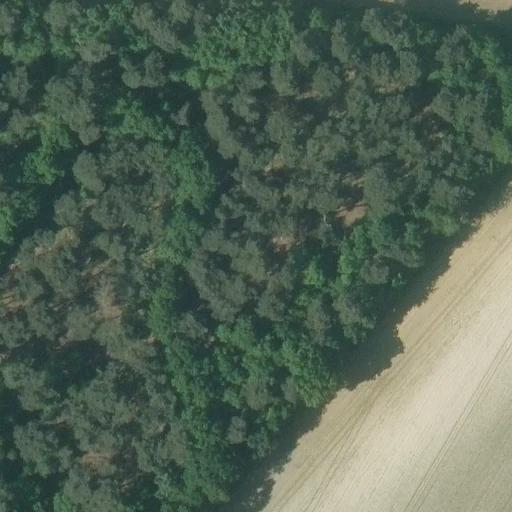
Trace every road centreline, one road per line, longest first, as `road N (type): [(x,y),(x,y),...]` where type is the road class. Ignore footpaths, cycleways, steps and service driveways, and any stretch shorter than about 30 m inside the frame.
road 1 (track): [(193,511),(511,147)]
road 2 (track): [(511,71),(474,29),(142,0)]
